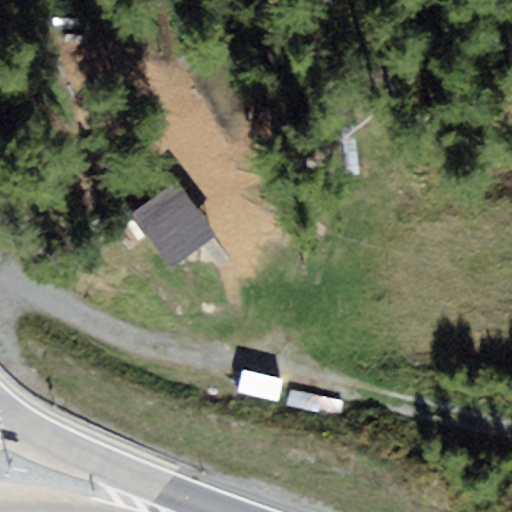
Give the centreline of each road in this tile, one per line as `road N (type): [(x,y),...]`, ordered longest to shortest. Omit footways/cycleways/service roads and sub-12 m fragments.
road 1 (track): [(0,275),(53,305),(181,355),(511,429)]
road 2 (primary): [(157,511),(0,467)]
